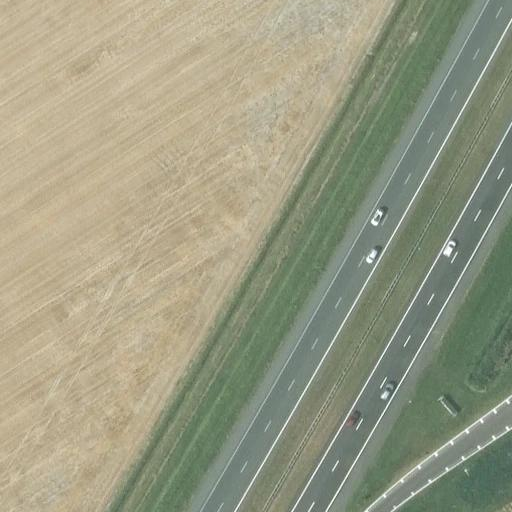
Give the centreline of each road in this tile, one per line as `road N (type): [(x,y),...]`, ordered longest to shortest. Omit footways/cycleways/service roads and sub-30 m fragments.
road 1 (motorway): [(502,0),(214,511)]
road 2 (motorway): [(307,511),(511,148)]
road 3 (motorway): [(376,511),(511,411)]
